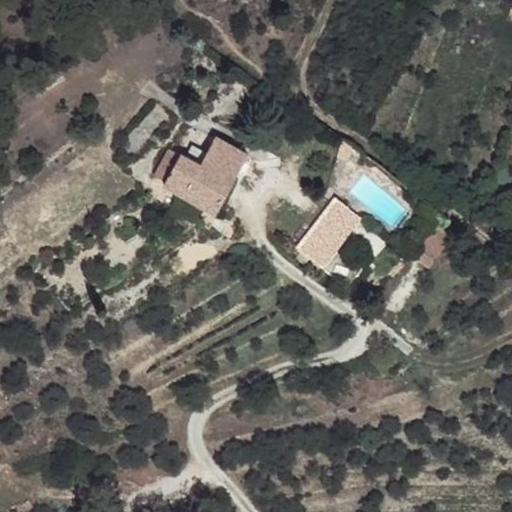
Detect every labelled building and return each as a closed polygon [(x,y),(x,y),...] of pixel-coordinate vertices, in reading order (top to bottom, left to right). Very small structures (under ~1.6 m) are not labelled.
[(168,171),(160,184),(214,214),(246,154),(216,138),(200,165),(176,152),(174,155),(168,151),(160,167),(168,171)] [(160,167),(153,179),(160,184),(168,171),(160,167)] [(335,199),(295,247),(323,270),(346,242),(332,232),(348,210),(335,199)] [(348,210),(332,232),(346,242),(363,221),(348,210)] [(425,228),(406,250),(428,268),(452,237),(431,221),(425,228)]
